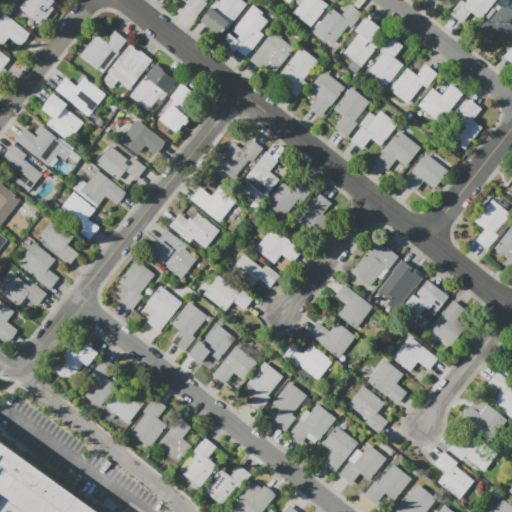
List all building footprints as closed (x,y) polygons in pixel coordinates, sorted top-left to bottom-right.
[(24,10),(41,24),(58,3),(54,0),(25,0),(25,1),(29,4),(24,10)] [(190,0),(184,8),(197,17),(207,4),(203,0),(190,0)] [(217,0),(219,1),(219,0),(242,0),(248,4),(227,31),(225,29),(220,35),(201,20),(217,0)] [(297,0),(322,0),(329,5),(312,27),(294,13),(300,6),(296,2),(297,0)] [(452,13),(462,0),(464,0),(466,2),(467,0),(496,0),(482,19),(473,12),(464,23),(452,13)] [(477,33),(488,19),(491,21),(506,2),(511,6),(511,33),(508,39),(498,31),(489,42),(477,33)] [(351,6),(363,15),(352,28),(348,25),(333,44),(315,30),(332,9),(342,16),(351,6)] [(235,48),(246,57),(264,35),(262,33),(270,22),(252,7),(234,29),(244,36),(235,48)] [(20,46),(30,34),(2,11),(0,13),(0,45),(2,47),(9,37),(20,46)] [(367,17),(382,30),(373,40),(380,46),(362,68),(345,54),(360,35),(355,32),(367,17)] [(97,34),(80,56),(98,70),(102,64),(106,68),(128,40),(115,30),(107,42),(97,34)] [(251,60),(272,77),(295,49),(274,32),(251,60)] [(391,37),(404,47),(396,57),(405,65),(388,86),(369,71),(384,53),(380,50),(391,37)] [(131,44),(108,72),(110,73),(103,82),(112,88),(118,80),(130,89),(152,61),(131,44)] [(511,62),(503,56),(511,44),(511,62)] [(276,80),(298,97),(308,84),(304,81),(319,62),(301,48),(276,80)] [(0,73),(11,59),(0,50),(0,73)] [(131,96),(149,110),(164,91),(167,93),(177,80),(156,63),(131,96)] [(426,65),(438,74),(428,87),(423,84),(408,103),(391,89),(407,68),(417,76),(426,65)] [(310,108),(322,117),(345,88),(324,71),(309,90),(318,97),(310,108)] [(56,90),(89,116),(106,94),(84,78),(77,87),(66,78),(56,90)] [(181,83),(193,92),(184,105),(193,112),(177,133),(159,119),(166,111),(161,108),(181,83)] [(418,106),(432,88),(442,95),(451,84),(463,93),(440,123),(418,106)] [(335,128),(348,138),(358,124),(355,121),(370,102),(351,88),(334,110),(344,117),(335,128)] [(47,124),(69,141),(84,122),(65,107),(67,104),(54,93),(43,108),(53,116),(47,124)] [(470,99),(483,109),(475,119),(484,127),(466,148),(448,133),(462,115),(459,112),(470,99)] [(351,140),(362,126),(360,124),(370,112),(376,116),(381,110),(399,124),(382,146),(372,139),(364,150),(351,140)] [(120,141),(148,163),(166,141),(137,119),(120,141)] [(25,128),(36,136),(38,134),(35,132),(41,124),(74,150),(66,161),(58,154),(49,166),(16,140),(25,128)] [(377,161),(400,131),(422,148),(407,167),(397,159),(389,170),(377,161)] [(232,141),(243,149),(251,138),(264,148),(253,162),(250,160),(235,179),(215,163),(232,141)] [(7,174),(28,192),(43,174),(24,158),(28,154),(12,140),(2,153),(16,164),(7,174)] [(111,145),(130,161),(133,157),(147,168),(137,181),(125,171),(118,181),(96,163),(111,145)] [(267,151),(279,160),(270,171),(280,179),(266,197),(244,180),(267,151)] [(404,183),(427,154),(449,170),(434,189),(425,182),(416,193),(404,183)] [(126,193),(117,205),(106,196),(99,205),(81,191),(97,170),(126,193)] [(511,188),(511,176),(503,190),(509,193),(511,188)] [(266,204),(283,218),(299,199),(303,202),(314,189),(302,180),(294,190),(283,182),(266,204)] [(0,225),(21,199),(0,182),(0,225)] [(191,200),(220,222),(237,200),(220,186),(212,196),(201,187),(191,200)] [(76,228),(90,240),(100,228),(88,218),(96,209),(74,192),(59,211),(78,226),(76,228)] [(297,222),(319,240),(333,222),(323,214),(332,203),(320,194),(297,222)] [(477,239),(488,248),(499,235),(496,233),(511,214),(493,199),(475,221),(485,229),(477,239)] [(170,226),(190,242),(194,237),(207,248),(220,231),(199,213),(193,220),(191,218),(189,220),(180,213),(170,226)] [(57,253),(70,265),(80,253),(68,243),(76,234),(55,217),(40,236),(59,251),(57,253)] [(511,260),(495,247),(511,226),(511,260)] [(255,250),(274,265),(282,254),(293,263),(302,251),(290,242),(291,241),(273,227),(255,250)] [(161,259),(183,277),(198,258),(179,243),(181,240),(167,229),(158,241),(169,249),(161,259)] [(36,278),(50,289),(60,277),(48,268),(56,258),(35,241),(20,260),(39,275),(36,278)] [(352,272),(371,286),(385,268),(388,270),(399,256),(388,247),(387,249),(377,241),(352,272)] [(230,272),(250,288),(259,278),(271,287),(280,276),(266,265),(263,269),(244,254),(230,272)] [(120,300),(132,310),(143,296),(140,293),(156,274),(137,259),(119,281),(129,289),(120,300)] [(403,259),(414,269),(406,279),(416,287),(402,304),(389,294),(386,298),(377,291),(403,259)] [(0,285),(12,271),(31,286),(34,282),(48,294),(38,306),(26,297),(19,307),(0,291),(0,285)] [(205,294),(225,310),(233,300),(245,310),(255,298),(241,287),(238,291),(219,276),(205,294)] [(424,329),(449,296),(428,280),(417,293),(421,297),(406,316),(424,329)] [(344,284),(374,307),(357,328),(339,315),(347,304),(335,295),(344,284)] [(149,321),(161,331),(183,304),(161,286),(147,303),(157,311),(149,321)] [(9,342),(0,334),(0,299),(15,311),(7,322),(18,330),(9,342)] [(465,309),(453,300),(429,329),(451,347),(466,328),(456,320),(465,309)] [(189,302),(208,316),(193,335),(196,337),(185,351),(173,342),(182,331),(172,324),(189,302)] [(337,322),(356,337),(340,359),(309,336),(319,322),(330,331),(337,322)] [(189,354),(201,363),(210,353),(219,360),(235,339),(217,324),(203,342),(200,340),(189,354)] [(392,357),(410,335),(439,358),(429,370),(418,361),(410,371),(392,357)] [(86,344),(98,353),(88,366),(85,364),(71,383),(49,366),(66,344),(79,354),(86,344)] [(311,344),(334,362),(319,381),(299,365),(296,368),(283,357),(292,345),(303,354),(311,344)] [(215,374),(226,383),(234,373),(244,380),(258,362),(236,345),(215,374)] [(84,393),(100,407),(118,386),(105,375),(114,365),(105,357),(93,371),(99,375),(84,393)] [(368,381),(398,405),(408,392),(397,383),(403,375),(385,360),(368,381)] [(250,399),(262,409),(271,397),(269,395),(284,376),(265,362),(248,383),(257,390),(250,399)] [(492,401),(511,416),(511,387),(509,385),(511,381),(498,371),(489,383),(500,391),(492,401)] [(107,405),(129,422),(151,394),(129,377),(107,405)] [(273,403),(290,381),(308,395),(293,414),(297,418),(285,432),(273,423),(283,411),(273,403)] [(349,405),(367,419),(365,422),(379,433),(388,422),(377,413),(385,402),(363,386),(349,405)] [(155,397),(167,407),(158,417),(168,425),(150,447),(131,432),(147,413),(143,411),(155,397)] [(462,417),(471,405),(477,397),(508,420),(493,440),(462,417)] [(289,434),(301,444),(307,437),(315,443),(336,418),(318,404),(303,422),(300,420),(289,434)] [(180,417),(192,427),(182,439),(192,447),(179,463),(157,446),(180,417)] [(324,461),(336,471),(359,443),(337,426),(323,443),(333,451),(324,461)] [(449,449),(463,460),(465,457),(480,468),(495,447),(476,433),(468,445),(458,437),(449,449)] [(209,458),(217,447),(205,437),(194,451),(197,454),(182,473),(199,487),(218,465),(209,458)] [(0,511),(0,443),(93,511),(0,511)] [(340,474),(352,485),(361,473),(370,481),(387,459),(369,445),(363,454),(358,450),(349,460),(350,461),(340,474)] [(438,482),(461,500),(476,481),(456,466),(459,462),(445,452),(435,464),(446,472),(438,482)] [(365,495),(377,504),(385,493),(395,501),(412,479),(393,464),(379,483),(376,481),(365,495)] [(204,490),(222,505),(237,486),(240,488),(251,474),(239,465),(231,475),(221,468),(204,490)] [(252,480),(262,488),(264,485),(277,495),(263,511),(239,511),(232,506),(252,480)] [(392,511),(427,511),(438,499),(419,484),(404,503),(402,500),(392,511)] [(511,511),(511,505),(503,499),(493,511),(511,511)]
